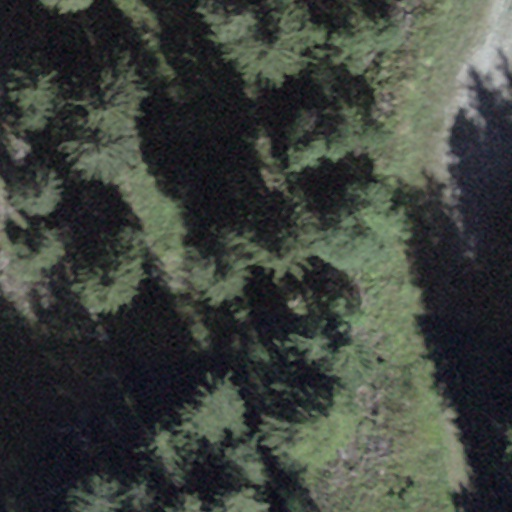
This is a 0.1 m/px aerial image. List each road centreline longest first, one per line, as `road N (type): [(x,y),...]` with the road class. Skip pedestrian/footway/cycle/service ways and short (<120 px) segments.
road 1 (track): [(459,175),(446,325),(408,511)]
road 2 (track): [(506,0),(459,175),(511,153)]
